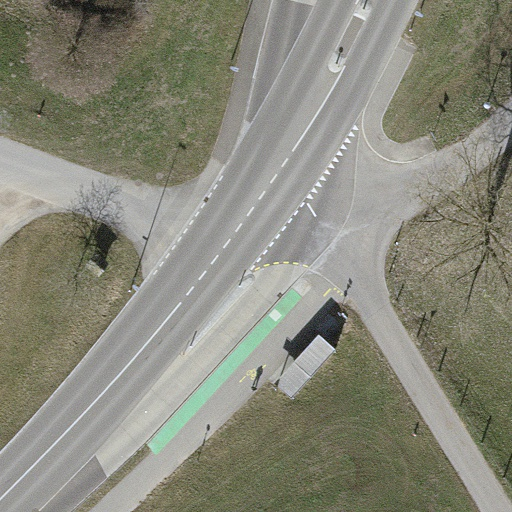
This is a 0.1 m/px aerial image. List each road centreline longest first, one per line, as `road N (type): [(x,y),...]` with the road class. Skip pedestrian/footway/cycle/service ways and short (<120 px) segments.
road 1 (secondary): [(285,163),(129,364),(0,500)]
road 2 (unclassified): [(489,511),(336,234)]
road 3 (residential): [(336,234),(473,155),(511,120)]
road 4 (secondary): [(367,0),(285,163)]
